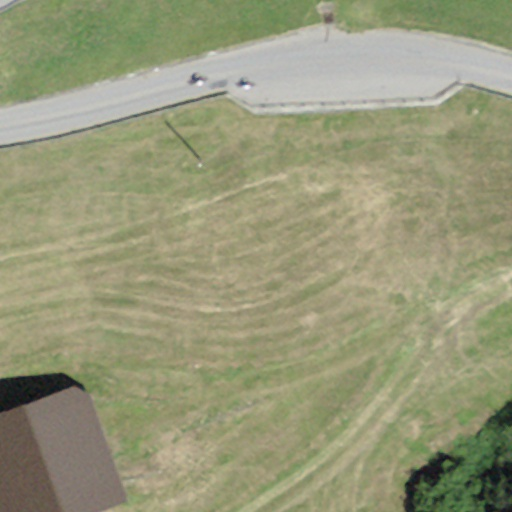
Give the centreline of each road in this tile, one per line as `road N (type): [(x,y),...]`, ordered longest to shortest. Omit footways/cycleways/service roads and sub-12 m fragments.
road 1 (unclassified): [(511,77),(399,52),(343,51),(0,126)]
road 2 (track): [(139,415),(511,271)]
